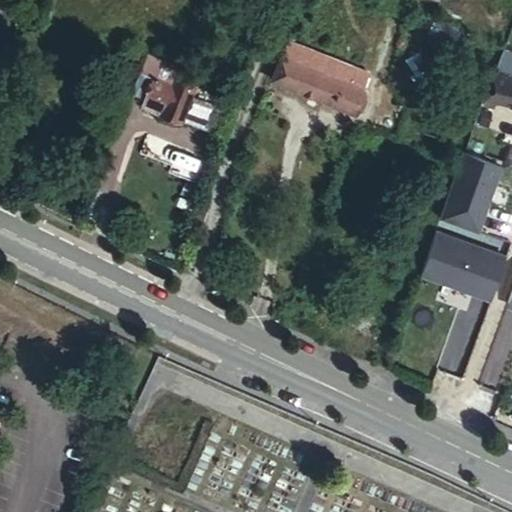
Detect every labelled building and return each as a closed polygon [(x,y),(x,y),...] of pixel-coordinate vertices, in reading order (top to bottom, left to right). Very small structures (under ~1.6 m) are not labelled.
[(161,11),(134,0),(70,0),(153,31),(161,11)] [(284,39),(268,80),(349,111),(365,70),(284,39)] [(511,51),(505,70),(495,67),(493,72),(490,72),(481,95),(484,95),(482,103),(494,107),(496,100),(511,104),(511,51)] [(145,56),(138,73),(151,78),(153,75),(173,83),(177,76),(194,84),(196,78),(145,56)] [(179,120),(189,96),(193,87),(194,84),(177,76),(173,83),(153,75),(151,78),(143,97),(160,104),(158,111),(179,120)] [(225,101),(229,92),(196,78),(194,84),(193,87),(225,101)] [(179,120),(222,137),(231,113),(189,96),(179,120)] [(160,104),(143,97),(141,104),(158,111),(160,104)] [(438,219),(476,233),(499,170),(460,156),(438,219)] [(418,276),(465,293),(466,290),(490,299),(504,259),(433,234),(418,276)]
